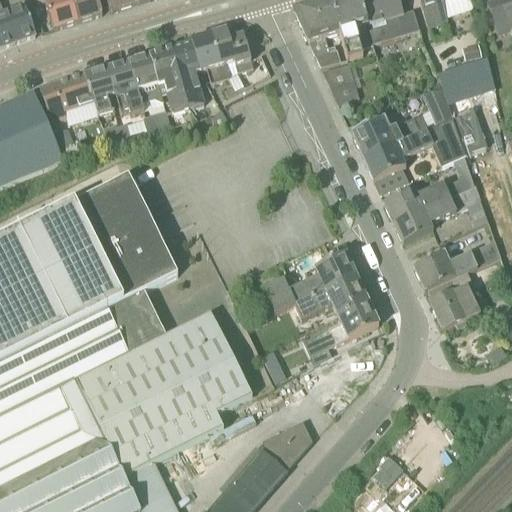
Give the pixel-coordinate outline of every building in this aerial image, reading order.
[(45,8),(54,35),(78,27),(70,2),(69,0),(45,0),(48,7),(45,8)] [(96,0),(69,0),(70,2),(78,27),(102,19),(96,0)] [(131,0),(104,0),(110,17),(135,9),(131,0)] [(131,0),(135,9),(159,2),(158,0),(131,0)] [(363,60),(361,54),(373,51),(372,50),(367,31),(357,0),(351,0),(330,6),(340,39),(348,65),(363,60)] [(403,19),(397,0),(357,0),(367,31),(372,50),(419,36),(413,16),(403,19)] [(417,0),(429,34),(440,30),(433,9),(436,8),(433,0),(417,0)] [(442,6),(463,0),(433,0),(436,8),(433,9),(440,30),(448,28),(447,22),(442,6)] [(511,0),(503,3),(511,30),(511,0)] [(511,33),(511,30),(503,3),(487,8),(497,38),(511,34),(511,33)] [(335,52),(329,53),(326,43),(340,39),(330,6),(298,16),(299,17),(297,20),(296,21),(321,73),(341,67),(337,56),(336,56),(335,52)] [(0,53),(36,40),(25,11),(3,19),(0,11),(0,53)] [(448,29),(441,31),(444,42),(451,40),(448,29)] [(238,79),(253,74),(243,41),(229,46),(227,36),(210,41),(214,53),(216,53),(217,58),(218,58),(222,72),(225,71),(233,68),(234,72),(236,72),(238,79)] [(191,47),(200,78),(207,76),(211,90),(229,84),(225,71),(222,72),(218,58),(217,58),(216,53),(214,53),(210,41),(191,47)] [(170,53),(189,115),(204,110),(195,80),(200,78),(191,47),(170,53)] [(482,62),(479,50),(462,54),(465,66),(482,62)] [(166,100),(172,120),(189,115),(170,53),(148,60),(157,91),(164,89),(167,100),(166,100)] [(142,108),(155,105),(162,107),(157,91),(148,60),(129,66),(142,108)] [(498,95),(489,61),(436,80),(442,96),(448,113),(498,95)] [(122,119),(129,117),(130,121),(144,117),(142,108),(129,66),(108,72),(116,100),(122,119)] [(350,70),(323,78),(330,94),(338,110),(360,104),(350,70)] [(116,116),(111,101),(116,100),(108,72),(84,79),(98,121),(116,116)] [(84,79),(40,94),(51,129),(66,124),(68,130),(98,121),(84,79)] [(235,98),(232,92),(225,95),(228,101),(235,98)] [(448,113),(442,96),(424,103),(436,132),(452,124),(451,122),(448,113)] [(0,192),(48,171),(63,164),(52,140),(34,98),(0,112),(0,192)] [(472,114),(451,122),(452,124),(465,160),(487,152),(472,114)] [(165,117),(155,120),(160,136),(170,133),(167,122),(165,117)] [(160,136),(155,120),(144,124),(149,139),(160,136)] [(429,135),(422,120),(388,136),(383,125),(352,140),(353,142),(355,149),(359,155),(364,165),(429,135)] [(216,135),(212,122),(200,126),(204,138),(216,135)] [(429,135),(364,165),(363,166),(374,188),(406,173),(402,166),(432,152),(442,173),(454,168),(465,162),(465,160),(452,124),(436,132),(429,135)] [(109,150),(121,146),(117,132),(116,129),(103,133),(109,150)] [(117,132),(121,146),(133,143),(127,129),(117,132)] [(67,134),(52,140),(63,164),(84,155),(81,149),(75,151),(67,134)] [(137,511),(124,484),(223,434),(216,420),(252,403),(211,320),(166,342),(144,297),(178,281),(129,182),(20,236),(19,232),(18,233),(19,236),(0,245),(0,511),(137,511)] [(463,197),(458,186),(454,187),(444,192),(443,189),(417,201),(414,195),(384,209),(393,229),(450,203),(463,197)] [(393,229),(402,250),(433,236),(430,230),(456,217),(481,206),(475,191),(463,197),(450,203),(393,229)] [(511,240),(495,246),(511,292),(511,291),(511,240)] [(445,259),(414,274),(425,299),(428,297),(467,279),(501,264),(495,248),(449,270),(445,259)] [(303,279),(307,288),(296,293),(303,307),(356,283),(345,260),(303,279)] [(256,282),(262,295),(274,321),(293,312),(303,307),(296,293),(287,297),(276,272),(256,282)] [(430,309),(443,337),(480,319),(468,293),(473,291),(467,279),(428,297),(433,308),(430,309)] [(337,324),(368,309),(356,283),(303,307),(293,312),(300,326),(332,312),(337,324)] [(340,330),(309,345),(303,348),(310,363),(378,331),(368,309),(337,324),(340,330)] [(506,334),(500,344),(510,349),(511,345),(511,320),(510,320),(503,332),(506,334)] [(261,363),(265,370),(276,365),(272,357),(261,363)] [(211,511),(258,511),(287,479),(286,477),(311,448),(302,430),(264,449),(265,450),(211,511)]
